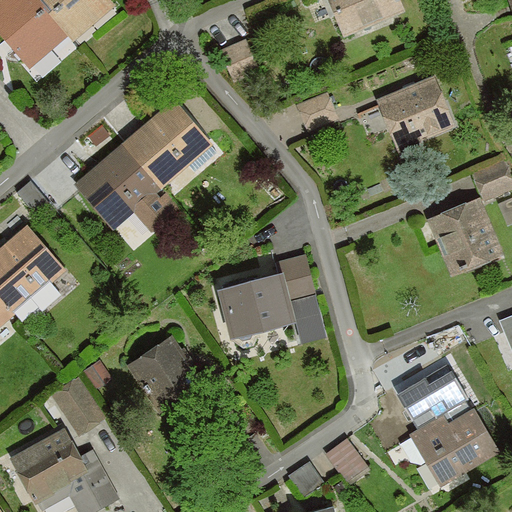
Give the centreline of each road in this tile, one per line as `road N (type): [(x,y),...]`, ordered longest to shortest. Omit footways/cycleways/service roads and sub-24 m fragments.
road 1 (residential): [(217,511),(363,407),(303,183),(179,38)]
road 2 (residential): [(179,38),(0,191)]
